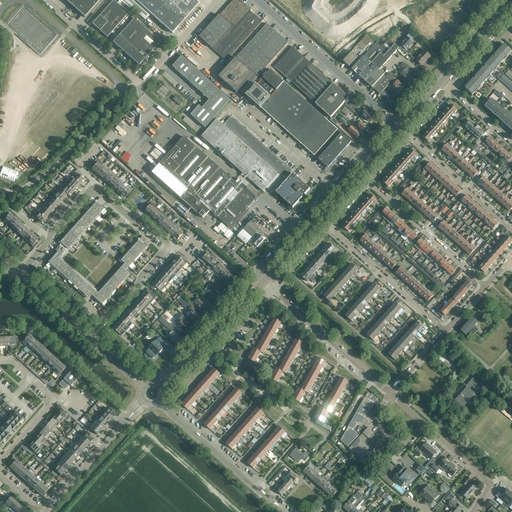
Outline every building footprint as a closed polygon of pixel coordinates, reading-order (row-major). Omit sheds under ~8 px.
[(65,0),(85,17),(99,0),(65,0)] [(107,37),(128,14),(113,0),(92,24),(107,37)] [(123,0),(123,1),(145,20),(150,14),(172,33),(172,34),(199,4),(194,0),(123,0)] [(240,0),(233,0),(219,16),(232,26),(235,29),(251,10),(240,0)] [(327,0),(375,41),(411,0),(327,0)] [(251,10),(235,29),(231,33),(242,44),(263,21),(251,10)] [(219,15),(217,18),(199,37),(211,49),(212,48),(232,26),(219,16),(219,15)] [(113,42),(128,56),(149,32),(134,19),(113,42)] [(288,43),(267,24),(237,57),(259,76),(288,43)] [(232,26),(212,48),(226,62),(242,44),(231,33),(235,29),(232,26)] [(160,42),(149,32),(128,56),(139,66),(160,42)] [(417,45),(420,41),(412,34),(408,37),(417,45)] [(343,61),(349,67),(358,57),(372,41),(366,35),(352,51),(343,61)] [(398,47),(401,50),(399,52),(404,56),(409,52),(407,50),(407,51),(407,50),(413,43),(407,37),(398,47)] [(377,43),(372,48),(387,61),(398,49),(388,40),(381,47),(377,43)] [(504,45),(465,89),(472,95),(511,51),(504,45)] [(275,67),(286,77),(304,57),(293,47),(275,67)] [(387,61),(372,48),(364,57),(371,64),(377,69),(379,71),(387,61)] [(431,56),(424,50),(416,60),(418,62),(419,61),(423,65),(431,56)] [(231,100),(182,57),(181,57),(175,64),(175,65),(174,65),(173,67),(174,68),(175,69),(175,70),(184,77),(186,77),(186,79),(187,80),(188,80),(188,81),(189,82),(190,82),(190,83),(199,91),(201,91),(201,92),(202,93),(203,93),(203,94),(204,95),(203,96),(204,97),(206,97),(210,100),(202,108),(199,106),(191,115),(205,128),(231,100)] [(243,94),(259,76),(237,57),(219,77),(237,93),(239,91),(243,94)] [(341,91),(309,62),(304,57),(286,77),(325,112),(339,96),(337,95),(341,91)] [(352,70),(359,76),(371,64),(364,57),(363,57),(352,70)] [(406,68),(401,74),(409,82),(414,76),(408,70),(410,67),(405,63),(403,63),(401,65),(403,67),(406,68)] [(377,69),(365,82),(372,88),(384,75),(382,74),(379,71),(377,69)] [(247,96),(261,108),(284,82),(271,70),(247,96)] [(384,75),(372,88),(380,95),(380,94),(383,90),(393,79),(394,80),(395,79),(389,74),(386,77),(384,75)] [(404,87),(395,79),(394,80),(393,81),(396,83),(393,86),(395,89),(396,88),(400,91),(404,87)] [(284,82),(261,108),(274,120),(298,94),(284,82)] [(383,90),(380,94),(387,99),(389,96),(383,90)] [(298,94),(274,120),(287,132),(311,106),(298,94)] [(176,97),(173,100),(169,104),(177,110),(180,106),(183,103),(176,97)] [(511,130),(511,118),(509,115),(510,115),(507,112),(506,113),(498,106),(499,105),(496,102),(495,103),(491,99),(485,106),(511,130)] [(344,112),(348,108),(349,109),(351,106),(356,111),(359,107),(351,100),(346,106),(341,110),(344,112)] [(428,142),(452,116),(454,117),(455,115),(454,114),(457,110),(451,105),(422,136),(428,142)] [(311,106),(287,132),(301,144),(324,118),(311,106)] [(368,121),(372,117),(365,111),(363,114),(360,112),(358,114),(362,117),(363,117),(368,121)] [(202,137),(215,149),(238,123),(231,116),(223,125),(217,119),(202,137)] [(465,118),(463,117),(436,148),(437,149),(459,125),(465,118)] [(324,118),(301,144),(314,157),(315,156),(338,130),(324,118)] [(358,120),(357,121),(355,120),(353,122),(352,121),(351,123),(353,125),(355,124),(357,126),(357,127),(363,132),(366,128),(361,123),(358,120)] [(470,131),(475,125),(470,121),(465,127),(470,131)] [(276,156),(238,123),(215,149),(253,183),(276,156)] [(476,124),(475,125),(470,131),(474,134),(474,135),(479,129),(480,128),(476,124)] [(352,127),(350,129),(349,131),(351,134),(357,138),(360,135),(352,127)] [(484,133),(479,129),(474,135),(479,139),(484,133)] [(338,130),(315,156),(319,160),(328,168),(329,168),(351,143),(351,142),(342,133),(342,134),(338,130)] [(230,228),(255,200),(184,137),(160,165),(188,190),(180,198),(203,219),(210,210),(230,228)] [(487,149),(489,146),(494,141),(489,137),(483,144),(487,149)] [(499,145),(494,141),(489,146),(494,151),(499,145)] [(475,143),(471,148),(476,153),(481,148),(475,143)] [(444,152),(446,154),(452,148),(447,144),(442,150),(444,152)] [(503,149),(499,145),(494,151),(499,155),(503,149)] [(452,148),(446,154),(451,158),(456,152),(452,148)] [(503,159),(508,153),(503,149),(499,155),(501,157),(500,158),(502,160),(503,159)] [(388,187),(408,165),(417,155),(411,150),(382,182),(388,187)] [(456,152),(451,158),(455,162),(460,156),(456,152)] [(460,156),(455,162),(460,166),(465,160),(462,158),(466,154),(465,152),(460,156)] [(511,158),(511,157),(508,153),(503,159),(508,163),(511,158)] [(276,156),(253,183),(263,192),(267,188),(272,193),(275,190),(275,191),(290,173),(292,171),(276,156)] [(97,158),(93,163),(95,165),(92,169),(95,172),(94,172),(95,173),(103,164),(97,158)] [(465,160),(460,166),(464,170),(469,164),(465,160)] [(423,161),(395,193),(396,194),(425,163),(423,161)] [(430,163),(425,168),(421,173),(423,175),(425,172),(426,173),(428,171),(430,173),(435,167),(433,165),(430,163)] [(100,176),(107,168),(103,164),(95,173),(97,175),(97,174),(100,176)] [(469,164),(464,170),(469,174),(474,168),(469,164)] [(503,165),(498,171),(502,175),(506,171),(505,170),(507,169),(503,165)] [(0,176),(14,182),(18,172),(4,166),(0,176)] [(439,171),(435,167),(430,173),(426,177),(428,179),(432,175),(434,177),(439,171)] [(103,181),(111,172),(107,168),(100,176),(103,179),(102,180),(103,181)] [(474,168),(469,174),(471,176),(470,176),(473,179),(478,173),(474,168)] [(506,171),(502,175),(503,175),(502,176),(505,179),(506,178),(505,177),(508,173),(511,170),(509,168),(506,171)] [(77,174),(73,178),(79,184),(83,180),(81,178),(83,176),(77,170),(75,172),(77,174)] [(444,175),(439,171),(434,177),(439,181),(444,175)] [(108,184),(115,175),(111,172),(103,181),(105,182),(105,181),(108,184)] [(487,191),(492,185),(491,184),(498,175),(495,172),(488,181),(482,187),(487,191)] [(292,175),(290,173),(275,191),(277,192),(276,193),(293,208),(310,189),(293,174),(292,175)] [(111,188),(119,179),(115,175),(108,184),(111,186),(110,187),(111,188)] [(448,179),(444,175),(439,181),(443,185),(448,179)] [(71,176),(67,180),(76,188),(79,184),(73,178),(71,176)] [(481,185),(482,187),(488,181),(484,177),(478,183),(480,185),(481,185)] [(119,179),(111,188),(112,189),(113,188),(116,191),(123,182),(119,179)] [(452,183),(448,179),(443,185),(447,189),(452,183)] [(76,188),(67,180),(64,184),(72,192),(76,188)] [(123,182),(116,191),(118,193),(118,194),(119,195),(125,188),(123,186),(125,184),(123,182)] [(457,187),(452,183),(447,189),(452,193),(457,187)] [(72,192),(64,184),(60,188),(61,189),(69,196),(72,192)] [(491,195),(497,189),(492,185),(487,191),(491,195)] [(127,186),(125,188),(119,195),(120,196),(121,195),(124,198),(132,190),(127,186)] [(459,189),(457,187),(452,193),(456,197),(462,191),(459,189)] [(404,196),(407,198),(412,192),(407,188),(402,195),(404,197),(404,196)] [(61,189),(57,193),(63,199),(67,195),(68,196),(69,196),(61,189)] [(496,199),(501,193),(497,189),(491,195),(496,199)] [(412,192),(407,198),(411,202),(416,196),(412,192)] [(416,196),(411,202),(415,206),(421,200),(422,199),(424,201),(426,198),(424,196),(422,198),(420,196),(422,194),(420,192),(416,196)] [(57,193),(53,197),(60,203),(63,199),(57,193)] [(501,203),(506,197),(501,193),(496,199),(501,203)] [(348,232),(362,216),(363,217),(364,216),(363,215),(377,200),(371,195),(342,227),(348,232)] [(467,196),(462,202),(460,203),(457,206),(455,204),(451,209),(456,212),(460,208),(460,207),(462,205),(463,206),(464,204),(466,206),(471,200),(469,198),(467,196)] [(53,197),(50,201),(49,200),(48,200),(56,207),(60,203),(53,197)] [(505,207),(510,201),(506,197),(501,203),(505,207)] [(67,250),(68,249),(108,205),(100,198),(60,243),(62,245),(62,246),(56,252),(57,252),(48,262),(88,299),(91,295),(102,305),(129,274),(125,271),(150,243),(143,236),(121,261),(124,264),(98,293),(59,259),(67,250)] [(438,199),(436,201),(442,207),(444,205),(438,199)] [(56,207),(48,200),(45,204),(52,211),(56,207)] [(421,200),(415,206),(420,210),(425,204),(421,200)] [(476,204),(471,200),(466,206),(465,208),(464,208),(462,210),(464,212),(468,208),(471,210),(476,204)] [(425,204),(420,210),(424,214),(430,208),(429,208),(433,204),(431,202),(427,206),(425,204)] [(145,211),(148,214),(147,214),(148,216),(156,207),(152,203),(145,211)] [(52,211),(45,204),(41,208),(43,209),(42,209),(49,215),(52,211)] [(480,208),(476,204),(471,210),(475,214),(480,208)] [(356,239),(375,218),(378,215),(385,207),(383,206),(355,238),(356,239)] [(430,208),(424,214),(429,218),(434,212),(438,208),(435,206),(432,210),(430,208)] [(434,212),(429,218),(431,220),(433,223),(439,216),(438,216),(442,212),(444,214),(449,209),(445,206),(438,213),(436,214),(434,212)] [(156,207),(148,216),(150,217),(150,216),(153,218),(160,210),(156,207)] [(382,213),(387,217),(391,212),(387,208),(382,213)] [(480,208),(475,214),(480,218),(485,212),(480,208)] [(42,209),(39,213),(45,219),(49,215),(42,209)] [(160,210),(153,218),(156,221),(155,222),(156,223),(164,214),(160,210)] [(450,219),(449,219),(454,214),(450,210),(445,215),(447,217),(445,219),(447,221),(450,219)] [(39,213),(37,211),(33,216),(35,218),(41,223),(45,219),(39,213)] [(395,216),(391,212),(387,217),(389,219),(387,222),(389,223),(391,221),(395,216)] [(485,212),(480,218),(482,220),(480,222),(480,221),(478,224),(480,226),(482,223),(484,221),(484,222),(489,216),(485,212)] [(4,220),(8,224),(13,218),(9,214),(4,220)] [(164,214),(156,223),(158,224),(158,223),(161,226),(167,219),(168,218),(164,214)] [(395,225),(400,220),(395,216),(389,223),(394,227),(395,225)] [(489,216),(484,222),(486,223),(482,228),(484,230),(486,227),(488,225),(488,226),(493,220),(489,216)] [(13,218),(8,224),(12,227),(17,221),(13,218)] [(259,230),(253,225),(257,221),(254,218),(250,222),(243,230),(237,237),(246,244),(247,243),(250,245),(252,243),(257,248),(264,240),(260,237),(264,233),(260,230),(259,230)] [(167,219),(161,226),(164,228),(163,229),(164,230),(171,223),(167,219)] [(404,224),(400,220),(395,225),(400,229),(404,224)] [(493,220),(488,226),(493,230),(498,224),(496,222),(493,220)] [(17,221),(12,227),(16,231),(21,225),(17,221)] [(172,221),(171,223),(164,230),(166,231),(169,233),(175,227),(176,225),(172,221)] [(441,229),(443,231),(448,225),(444,221),(438,227),(441,230),(441,229)] [(448,225),(443,231),(448,235),(453,229),(451,227),(454,223),(452,221),(448,225)] [(408,228),(404,224),(400,229),(402,231),(400,232),(403,234),(408,228)] [(21,225),(16,231),(20,235),(25,228),(21,225)] [(373,226),(372,228),(404,256),(405,255),(373,226)] [(175,227),(169,233),(172,235),(171,236),(172,237),(179,230),(175,227)] [(25,228),(20,235),(24,238),(29,232),(25,228)] [(413,232),(408,228),(403,234),(407,238),(408,237),(413,232)] [(230,229),(225,234),(229,238),(234,233),(230,229)] [(453,229),(448,235),(452,239),(457,233),(453,229)] [(179,230),(172,237),(174,239),(175,238),(177,240),(183,234),(179,230)] [(457,233),(452,239),(456,243),(462,237),(466,233),(463,231),(459,235),(457,233)] [(29,232),(24,238),(28,242),(34,236),(29,232)] [(417,236),(413,232),(408,237),(413,241),(417,236)] [(397,263),(371,240),(372,239),(371,238),(371,239),(366,235),(360,241),(392,270),(397,263)] [(462,237),(456,243),(461,247),(466,241),(470,237),(468,235),(464,239),(462,237)] [(34,236),(28,242),(32,245),(31,246),(33,249),(38,244),(36,242),(38,239),(34,236)] [(504,239),(502,241),(508,246),(510,244),(511,241),(506,236),(504,238),(504,239)] [(421,248),(425,243),(421,239),(415,246),(419,250),(421,248)] [(466,241),(461,247),(465,251),(471,245),(466,241)] [(502,241),(498,245),(504,250),(508,246),(502,241)] [(330,243),(329,244),(328,243),(327,243),(324,246),(324,247),(332,254),(336,249),(330,243)] [(430,247),(425,243),(421,248),(425,252),(430,247)] [(471,245),(465,251),(467,253),(467,254),(470,256),(475,250),(471,245)] [(498,245),(494,250),(500,255),(504,250),(498,245)] [(332,254),(324,247),(323,247),(320,251),(320,252),(328,258),(329,257),(330,257),(331,256),(330,256),(332,254)] [(434,251),(430,247),(425,252),(428,254),(426,256),(428,258),(430,256),(434,251)] [(494,250),(490,254),(496,259),(500,255),(494,250)] [(438,255),(434,251),(430,256),(428,258),(432,262),(434,260),(438,255)] [(328,258),(320,252),(321,253),(317,257),(324,263),(325,262),(325,261),(328,258)] [(208,253),(203,258),(201,256),(198,259),(205,265),(206,263),(212,257),(208,253)] [(490,254),(486,259),(492,264),(496,259),(490,254)] [(443,259),(438,255),(434,260),(436,262),(434,264),(436,266),(438,264),(443,259)] [(178,256),(175,260),(183,267),(187,263),(188,262),(186,260),(185,261),(178,256)] [(209,269),(216,260),(212,257),(206,263),(205,265),(209,269)] [(324,263),(317,257),(317,258),(316,257),(315,257),(312,260),(312,261),(320,268),(321,267),(321,266),(322,264),(323,265),(324,263)] [(432,279),(409,258),(408,260),(440,288),(441,287),(442,288),(443,288),(437,283),(432,279)] [(447,263),(443,259),(438,264),(443,268),(447,263)] [(486,259),(482,263),(488,268),(492,264),(486,259)] [(183,267),(175,260),(171,264),(180,272),(183,267)] [(220,264),(216,260),(209,269),(213,272),(215,270),(220,264)] [(320,268),(312,261),(313,262),(312,263),(311,262),(308,265),(309,267),(309,266),(315,272),(318,269),(319,269),(320,268)] [(451,266),(447,263),(443,268),(445,270),(443,272),(445,274),(451,266)] [(486,270),(488,268),(482,263),(481,265),(480,265),(478,268),(484,273),(486,271),(486,270)] [(180,272),(171,264),(167,268),(176,276),(180,272)] [(220,264),(215,270),(219,274),(224,268),(220,264)] [(353,264),(348,268),(355,274),(359,269),(353,264)] [(315,272),(309,266),(309,267),(305,271),(312,277),(314,274),(315,272)] [(456,270),(451,266),(445,274),(447,272),(451,275),(456,270)] [(396,273),(428,302),(433,295),(401,267),(396,273)] [(176,276),(167,268),(164,272),(172,280),(176,276)] [(221,280),(228,271),(224,268),(219,274),(217,276),(221,280)] [(355,274),(348,268),(344,273),(350,279),(355,274)] [(227,281),(232,275),(228,271),(221,280),(225,283),(227,281)] [(312,277),(305,271),(304,272),(303,271),(300,275),(307,281),(308,280),(309,281),(310,279),(312,281),(314,279),(312,277)] [(172,280),(164,272),(160,276),(167,282),(169,284),(172,280)] [(350,279),(344,273),(340,278),(346,283),(350,279)] [(232,275),(227,281),(231,285),(236,279),(232,275)] [(167,282),(160,276),(157,280),(163,286),(167,282)] [(346,283),(340,278),(336,282),(342,288),(346,283)] [(442,282),(440,279),(437,283),(443,288),(445,285),(442,282)] [(163,286),(157,280),(153,285),(159,290),(163,286)] [(467,281),(463,286),(468,290),(472,286),(467,281)] [(342,288),(336,282),(332,287),(338,292),(342,288)] [(374,283),(370,288),(376,293),(380,289),(374,283)] [(214,288),(210,284),(206,288),(207,288),(203,291),(207,295),(215,303),(220,297),(212,290),(214,288)] [(463,286),(459,290),(464,294),(468,290),(463,286)] [(338,292),(332,287),(328,291),(334,297),(338,292)] [(376,293),(370,288),(366,292),(372,298),(376,293)] [(441,292),(435,298),(437,300),(444,292),(441,290),(440,291),(441,292)] [(459,290),(456,294),(461,299),(464,294),(459,290)] [(334,297),(328,291),(324,296),(330,302),(334,297)] [(146,292),(142,296),(151,304),(157,296),(153,293),(150,296),(146,292)] [(372,298),(366,292),(362,297),(368,302),(372,298)] [(206,313),(211,307),(205,302),(207,300),(200,293),(196,297),(199,300),(196,304),(206,313)] [(456,294),(452,299),(457,303),(461,299),(456,294)] [(151,304),(142,296),(139,300),(147,308),(151,304)] [(200,313),(193,307),(181,296),(178,300),(183,305),(189,311),(190,311),(192,313),(189,317),(197,323),(201,318),(198,315),(200,313)] [(368,302),(362,297),(357,301),(364,307),(368,302)] [(452,299),(448,303),(453,307),(457,303),(452,299)] [(147,308),(139,300),(135,304),(141,310),(144,312),(147,308)] [(364,307),(357,301),(353,306),(360,312),(364,307)] [(402,308),(396,302),(391,307),(398,313),(402,308)] [(448,303),(444,307),(449,312),(453,307),(448,303)] [(141,310),(135,304),(132,308),(138,314),(141,310)] [(360,312),(353,306),(349,311),(356,316),(360,312)] [(398,313),(391,307),(387,312),(393,317),(398,313)] [(445,316),(449,312),(444,307),(440,312),(445,316)] [(138,314),(132,308),(128,312),(137,320),(140,316),(138,314)] [(356,316),(349,311),(345,315),(351,321),(356,316)] [(137,320),(128,312),(124,316),(133,324),(137,320)] [(393,317),(387,312),(383,316),(389,322),(393,317)] [(188,320),(182,315),(181,314),(179,316),(182,320),(177,325),(187,334),(192,328),(185,322),(188,320)] [(133,324),(124,316),(121,320),(129,328),(133,324)] [(389,322),(383,316),(379,321),(385,326),(389,322)] [(180,333),(171,324),(162,317),(159,320),(173,332),(168,337),(177,345),(182,339),(178,335),(180,333)] [(281,322),(275,318),(271,324),(278,327),(281,322)] [(473,336),(478,330),(474,326),(478,322),(472,318),(461,331),(466,335),(469,333),(473,336)] [(129,328),(121,320),(117,324),(126,332),(129,328)] [(425,329),(421,326),(423,323),(419,320),(418,321),(417,322),(413,326),(419,332),(422,333),(425,329)] [(385,326),(379,321),(375,325),(381,331),(385,326)] [(126,332),(117,324),(113,329),(122,336),(126,332)] [(278,327),(271,324),(269,329),(275,333),(278,327)] [(381,331),(375,325),(371,330),(377,335),(381,331)] [(419,332),(413,326),(409,331),(415,337),(419,332)] [(275,333),(269,329),(266,334),(273,338),(275,333)] [(377,335),(371,330),(367,335),(373,340),(377,335)] [(415,337),(409,331),(405,336),(411,341),(415,337)] [(273,338),(266,334),(263,339),(270,343),(273,338)] [(23,341),(27,345),(33,338),(29,335),(23,341)] [(411,341),(405,336),(401,340),(407,346),(411,341)] [(166,344),(160,337),(158,339),(156,342),(153,343),(152,344),(151,345),(150,348),(147,351),(146,352),(153,359),(154,358),(154,357),(156,354),(160,353),(161,352),(162,351),(161,351),(162,348),(166,344)] [(29,351),(37,342),(33,338),(27,345),(25,347),(29,351)] [(297,338),(296,338),(294,343),(301,347),(304,342),(297,338)] [(270,343),(263,339),(260,345),(267,348),(270,343)] [(407,346),(401,340),(397,345),(403,350),(407,346)] [(32,356),(33,354),(41,346),(37,342),(29,351),(28,352),(32,356)] [(301,347),(294,343),(291,348),(298,352),(301,347)] [(267,348),(260,345),(257,350),(254,348),(261,352),(264,354),(267,348)] [(403,350),(397,345),(392,349),(399,355),(403,350)] [(37,358),(39,356),(45,349),(41,346),(33,354),(37,358)] [(261,352),(254,348),(251,354),(258,358),(261,352)] [(298,352),(291,348),(288,354),(295,358),(298,352)] [(45,349),(39,356),(43,360),(49,353),(45,349)] [(399,355),(392,349),(388,354),(394,360),(399,355)] [(49,353),(43,360),(47,363),(53,357),(49,353)] [(258,358),(251,354),(248,359),(255,363),(258,358)] [(295,358),(288,354),(285,359),(292,363),(295,358)] [(53,357),(47,363),(51,367),(57,360),(53,357)] [(458,365),(449,357),(445,361),(454,369),(458,365)] [(326,362),(319,358),(316,363),(323,367),(326,362)] [(292,363),(285,359),(282,364),(289,368),(292,363)] [(57,360),(51,367),(55,371),(61,364),(57,360)] [(323,367),(316,363),(313,368),(320,372),(323,367)] [(61,364),(55,371),(60,374),(66,368),(61,364)] [(289,368),(282,364),(279,369),(276,368),(284,372),(286,373),(289,368)] [(284,372),(276,368),(273,373),(281,377),(284,372)] [(320,372),(313,368),(310,374),(317,378),(320,372)] [(220,374),(214,369),(210,373),(216,379),(220,374)] [(59,384),(63,388),(64,389),(65,389),(66,388),(69,384),(71,386),(75,381),(75,382),(76,380),(78,378),(70,372),(59,384)] [(216,379),(210,373),(206,378),(212,383),(216,379)] [(281,377),(273,373),(270,379),(278,383),(281,377)] [(317,378),(310,374),(307,379),(314,383),(317,378)] [(212,383),(206,378),(202,382),(208,388),(212,383)] [(348,381),(341,378),(338,383),(345,387),(348,381)] [(453,402),(461,409),(482,386),(473,378),(466,386),(464,384),(451,399),(454,401),(453,402)] [(314,383),(307,379),(304,384),(311,388),(314,383)] [(208,388),(202,382),(198,387),(204,392),(208,388)] [(345,387),(338,383),(335,388),(342,392),(345,387)] [(311,388),(304,384),(301,389),(306,392),(308,393),(311,388)] [(204,392),(198,387),(194,391),(200,396),(204,392)] [(242,394),(236,388),(232,393),(238,399),(242,394)] [(306,392),(301,389),(299,388),(296,393),(303,397),(306,392)] [(342,392),(335,388),(332,393),(339,397),(342,392)] [(200,396),(194,391),(190,395),(196,401),(200,396)] [(238,399),(232,393),(228,397),(234,403),(238,399)] [(303,397),(296,393),(293,399),(300,403),(303,397)] [(339,397),(332,393),(329,399),(336,402),(339,397)] [(196,401),(190,395),(186,400),(192,405),(196,401)] [(234,403),(228,397),(224,402),(230,407),(234,403)] [(336,402),(329,399),(326,404),(333,408),(336,402)] [(364,399),(354,416),(346,431),(340,440),(349,449),(368,428),(367,427),(375,413),(371,411),(374,405),(364,399)] [(192,405),(186,400),(182,404),(188,410),(192,405)] [(230,407),(224,402),(220,406),(226,412),(230,407)] [(333,408),(326,404),(323,409),(328,412),(330,413),(333,408)] [(226,412),(220,406),(216,411),(222,416),(226,412)] [(328,412),(323,409),(321,408),(319,407),(317,406),(315,409),(319,411),(318,413),(325,417),(328,412)] [(109,408),(105,412),(112,418),(115,414),(109,408)] [(264,413),(258,408),(254,412),(260,418),(264,413)] [(61,409),(57,413),(64,419),(68,415),(61,409)] [(112,418),(105,412),(103,410),(99,414),(108,422),(112,418)] [(222,416),(216,411),(212,415),(213,416),(218,421),(222,416)] [(23,418),(16,412),(12,416),(19,422),(23,418)] [(260,418),(254,412),(250,417),(256,422),(260,418)] [(64,419),(57,413),(54,417),(60,423),(64,419)] [(325,417),(318,413),(315,418),(317,420),(315,423),(323,427),(325,424),(322,422),(325,417)] [(108,422),(99,414),(95,418),(98,420),(104,426),(108,422)] [(218,421),(213,416),(212,415),(208,420),(214,425),(218,421)] [(19,422),(12,416),(9,420),(7,418),(16,426),(19,422)] [(60,423),(54,417),(50,422),(57,428),(60,423)] [(256,422),(250,417),(246,421),(252,427),(256,422)] [(16,426),(7,418),(3,422),(12,430),(16,426)] [(98,420),(94,425),(101,430),(104,426),(98,420)] [(214,425),(208,420),(204,424),(210,430),(214,425)] [(252,427),(246,421),(242,426),(248,431),(252,427)] [(12,430),(3,422),(4,423),(1,426),(9,434),(12,430)] [(57,428),(50,422),(46,426),(53,432),(57,428)] [(97,435),(101,430),(94,425),(90,429),(97,435)] [(9,434),(1,426),(0,427),(0,432),(5,438),(9,434)] [(53,432),(46,426),(43,430),(50,436),(53,432)] [(248,431),(242,426),(238,430),(244,435),(248,431)] [(286,433),(280,427),(275,432),(281,437),(286,433)] [(381,439),(368,428),(349,449),(362,460),(375,445),(375,446),(377,444),(376,444),(381,439)] [(50,436),(43,430),(39,434),(46,440),(50,436)] [(244,435),(238,430),(234,434),(240,440),(244,435)] [(87,432),(83,437),(90,443),(94,438),(87,432)] [(281,437),(275,432),(271,436),(278,442),(281,437)] [(46,440),(39,434),(36,438),(42,444),(46,440)] [(240,440),(234,434),(230,439),(236,444),(240,440)] [(278,442),(271,436),(267,441),(274,446),(278,442)] [(83,437),(80,441),(86,447),(90,443),(83,437)] [(42,444),(36,438),(32,442),(39,448),(42,444)] [(236,444),(230,439),(226,444),(232,449),(236,444)] [(80,441),(76,445),(83,451),(86,447),(80,441)] [(274,446),(267,441),(263,445),(270,451),(274,446)] [(39,448),(32,442),(28,446),(35,452),(37,454),(41,449),(39,448)] [(430,460),(437,453),(426,443),(422,448),(419,445),(413,452),(418,457),(422,453),(430,460)] [(76,445),(72,449),(79,455),(83,451),(76,445)] [(270,451),(263,445),(259,450),(266,455),(270,451)] [(305,456),(296,448),(290,455),(298,463),(303,458),(304,458),(303,459),(306,461),(311,456),(308,453),(305,457),(305,456)] [(72,449),(69,453),(76,459),(79,455),(72,449)] [(266,455),(259,450),(255,454),(262,459),(266,455)] [(69,453),(65,457),(72,463),(76,459),(69,453)] [(262,459),(255,454),(251,458),(258,464),(262,459)] [(20,464),(21,462),(17,458),(17,459),(14,456),(8,463),(10,466),(10,467),(14,471),(20,464)] [(65,457),(62,461),(68,467),(72,463),(65,457)] [(452,477),(457,471),(454,468),(455,466),(446,457),(439,465),(452,477)] [(258,464),(251,458),(247,463),(253,468),(258,464)] [(62,461),(58,465),(65,471),(68,467),(62,461)] [(20,464),(14,471),(18,474),(24,467),(20,464)] [(419,464),(414,469),(422,475),(426,470),(419,464)] [(54,469),(55,470),(55,471),(57,473),(58,472),(61,475),(65,471),(58,465),(54,469)] [(434,465),(431,468),(436,473),(439,469),(434,465)] [(303,472),(308,477),(314,471),(313,470),(315,469),(312,467),(311,468),(309,466),(303,472)] [(24,467),(18,474),(22,478),(28,471),(24,467)] [(405,479),(408,476),(410,473),(404,468),(399,474),(398,473),(393,479),(402,487),(407,481),(405,479)] [(28,471),(22,478),(26,481),(32,475),(28,471)] [(314,471),(308,477),(313,481),(319,474),(319,473),(318,475),(314,471)] [(287,476),(289,478),(294,483),(298,478),(293,473),(291,472),(287,476)] [(364,473),(359,478),(364,482),(363,482),(368,487),(369,485),(371,487),(375,483),(373,481),(364,473)] [(319,474),(313,481),(318,485),(325,477),(322,474),(321,475),(319,474)] [(32,475),(26,481),(30,485),(36,478),(32,475)] [(328,484),(325,481),(327,479),(325,477),(318,485),(323,489),(328,484)] [(36,478),(30,485),(34,489),(40,482),(36,478)] [(289,478),(285,482),(290,487),(294,483),(289,478)] [(40,482),(34,489),(38,492),(44,485),(40,482)] [(285,482),(281,487),(286,491),(290,487),(285,482)] [(467,498),(476,488),(470,483),(461,493),(467,498)] [(328,484),(323,489),(327,494),(333,488),(328,484)] [(441,489),(443,493),(444,492),(445,494),(450,488),(445,484),(443,485),(443,484),(441,488),(441,489)] [(44,485),(38,492),(42,496),(48,489),(44,485)] [(281,487),(280,486),(278,488),(279,489),(277,491),(282,496),(286,491),(281,487)] [(420,495),(428,501),(430,499),(433,501),(439,495),(436,493),(435,494),(427,487),(420,495)] [(333,488),(327,494),(332,498),(333,497),(336,500),(339,497),(336,494),(338,492),(333,488)] [(343,508),(348,511),(360,499),(363,496),(361,494),(363,492),(360,489),(358,491),(347,504),(346,503),(343,506),(344,507),(343,508)] [(504,503),(511,494),(506,489),(498,498),(504,503)] [(455,496),(450,491),(443,499),(445,502),(450,497),(453,499),(455,496)] [(17,503),(14,501),(10,497),(6,503),(9,506),(10,507),(12,504),(14,506),(17,503)] [(360,499),(348,511),(356,511),(358,510),(356,508),(362,501),(360,499)] [(459,511),(462,509),(456,504),(452,500),(448,505),(452,509),(449,511),(457,511),(458,511),(459,511)] [(23,509),(21,507),(17,504),(17,503),(14,506),(12,504),(10,507),(13,509),(16,511),(17,511),(19,510),(21,511),(23,509)]
